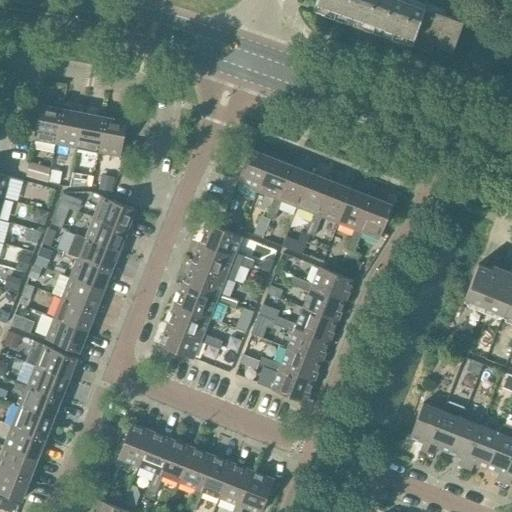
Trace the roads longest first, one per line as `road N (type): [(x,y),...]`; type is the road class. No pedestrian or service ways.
road 1 (residential): [(463,511),(110,374)]
road 2 (tertiary): [(234,72),(511,178)]
road 3 (residential): [(14,65),(167,94),(148,192),(181,206)]
road 4 (tertiary): [(511,142),(245,44)]
road 5 (tertiary): [(0,14),(134,38),(234,72)]
road 6 (tertiary): [(245,44),(157,15),(49,0)]
road 7 (residential): [(110,374),(181,206)]
road 8 (residential): [(57,511),(110,374)]
road 9 (residential): [(181,206),(234,72)]
